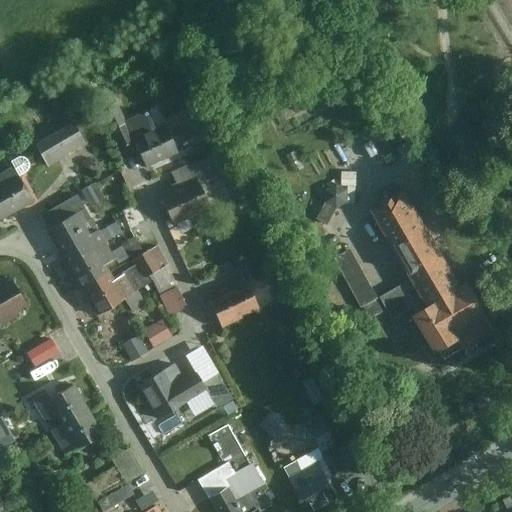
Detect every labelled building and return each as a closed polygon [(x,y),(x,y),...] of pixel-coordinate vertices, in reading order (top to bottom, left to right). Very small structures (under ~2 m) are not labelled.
[(134,145),(123,121),(115,102),(99,108),(118,151),(134,145)] [(147,110),(123,121),(134,145),(143,167),(175,153),(163,125),(155,128),(147,110)] [(33,145),(45,166),(84,144),(72,123),(33,145)] [(205,140),(199,126),(177,135),(183,149),(205,140)] [(0,219),(32,201),(12,166),(0,173),(0,219)] [(218,167),(203,174),(208,185),(224,178),(218,167)] [(194,177),(158,194),(172,224),(208,207),(194,177)] [(336,184),(326,190),(326,202),(336,209),(347,203),(347,190),(336,184)] [(460,285),(404,190),(370,210),(411,280),(428,309),(417,315),(414,316),(436,355),(459,342),(465,351),(495,334),(485,319),(488,317),(467,281),(460,285)] [(316,219),(327,226),(336,210),(325,204),(316,219)] [(73,213),(43,230),(77,288),(107,270),(104,265),(113,259),(95,229),(86,234),(73,213)] [(378,299),(351,250),(333,259),(361,309),(364,307),(371,320),(383,314),(375,301),(378,299)] [(264,255),(243,265),(248,277),(269,267),(264,255)] [(107,270),(77,288),(93,316),(150,281),(147,276),(143,278),(134,265),(111,278),(107,270)] [(270,268),(249,278),(255,290),(276,280),(270,268)] [(25,305),(10,279),(0,285),(0,324),(17,315),(14,311),(25,305)] [(243,280),(206,298),(219,327),(257,310),(243,280)] [(417,315),(428,309),(411,280),(380,298),(393,320),(413,308),(417,315)] [(159,345),(178,334),(168,316),(149,327),(159,345)] [(144,334),(127,342),(135,359),(152,351),(144,334)] [(221,380),(204,353),(192,361),(208,388),(221,380)] [(173,363),(135,386),(156,420),(205,390),(193,371),(182,378),(173,363)] [(306,385),(315,401),(326,396),(316,379),(306,385)] [(58,426),(86,409),(71,385),(47,399),(43,392),(30,400),(46,425),(54,420),(58,426)] [(86,409),(58,426),(49,431),(64,456),(101,434),(86,409)] [(278,409),(265,423),(284,440),(297,425),(278,409)] [(228,486),(226,488),(240,511),(252,511),(257,509),(258,510),(273,502),(251,464),(249,465),(227,426),(208,436),(222,459),(224,457),(227,462),(233,473),(224,479),(228,486)] [(116,457),(130,479),(148,468),(134,446),(116,457)] [(346,468),(336,448),(322,455),(333,475),(346,468)] [(309,511),(337,497),(318,463),(287,480),(304,511),(309,511)] [(80,488),(87,501),(122,482),(115,468),(80,488)] [(101,511),(132,494),(126,485),(96,502),(101,511)] [(240,511),(226,488),(208,499),(215,511),(259,511),(258,510),(257,509),(252,511),(240,511)]
